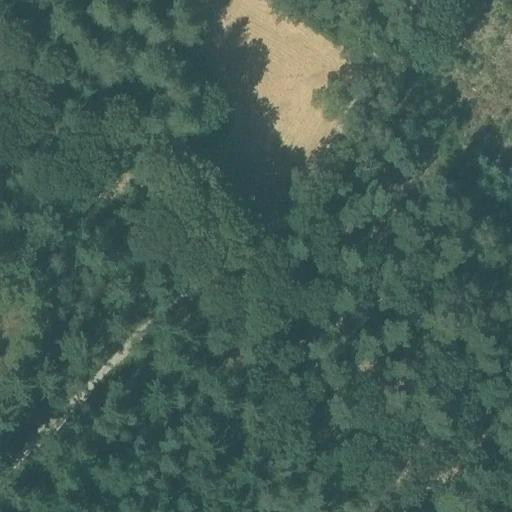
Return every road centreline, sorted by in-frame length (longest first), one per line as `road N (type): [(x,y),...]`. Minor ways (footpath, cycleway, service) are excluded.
road 1 (track): [(260,249),(0,493)]
road 2 (track): [(418,0),(374,82),(260,249)]
